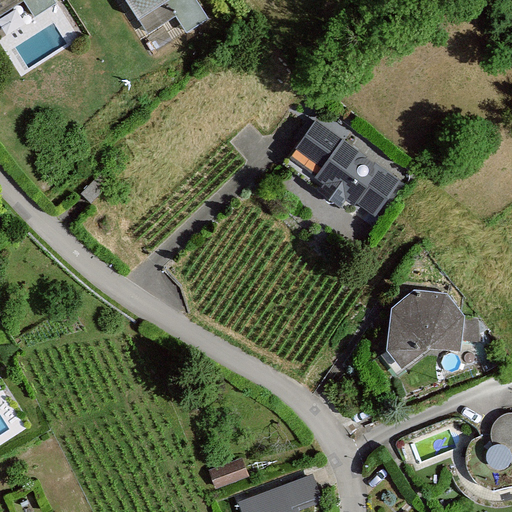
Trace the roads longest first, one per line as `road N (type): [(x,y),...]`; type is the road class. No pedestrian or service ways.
road 1 (residential): [(339,449),(311,412),(276,386),(123,296),(0,177)]
road 2 (residential): [(339,449),(511,375)]
